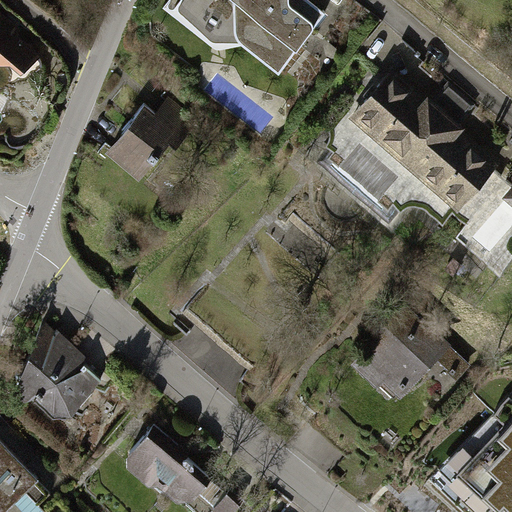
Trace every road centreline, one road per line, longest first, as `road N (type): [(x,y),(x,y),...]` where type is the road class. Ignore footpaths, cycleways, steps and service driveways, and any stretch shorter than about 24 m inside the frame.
road 1 (residential): [(342,511),(26,244)]
road 2 (residential): [(117,0),(38,212)]
road 3 (residential): [(350,0),(511,124)]
